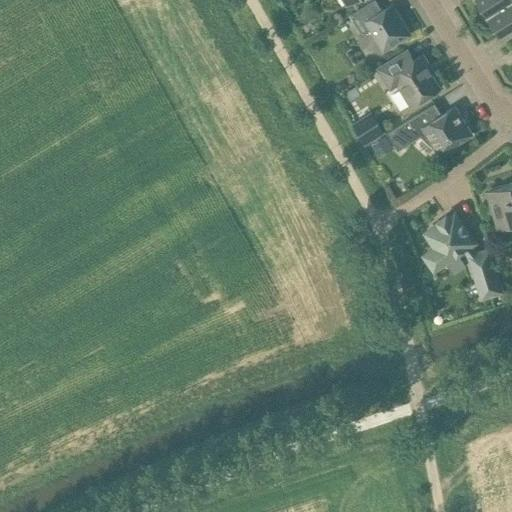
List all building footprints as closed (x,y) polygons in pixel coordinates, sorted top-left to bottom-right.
[(384,15),(375,0),(373,0),(350,14),(362,35),(370,30),(383,51),(411,34),(395,8),(384,15)] [(511,0),(477,0),(487,16),(511,0)] [(511,0),(487,16),(499,36),(511,27),(511,0)] [(414,60),(407,50),(378,68),(387,82),(393,78),(410,106),(440,88),(426,65),(428,63),(423,54),(414,60)] [(441,114),(434,103),(387,132),(398,150),(421,136),(432,147),(434,146),(439,154),(446,150),(447,152),(459,144),(458,142),(472,134),(460,115),(458,116),(453,108),(441,114)] [(363,145),(384,133),(378,122),(357,134),(363,145)] [(511,182),(486,191),(498,230),(511,225),(511,182)] [(475,242),(455,212),(425,233),(435,247),(424,255),(434,270),(475,242)] [(497,276),(489,249),(466,256),(481,299),(502,293),(497,276)]
